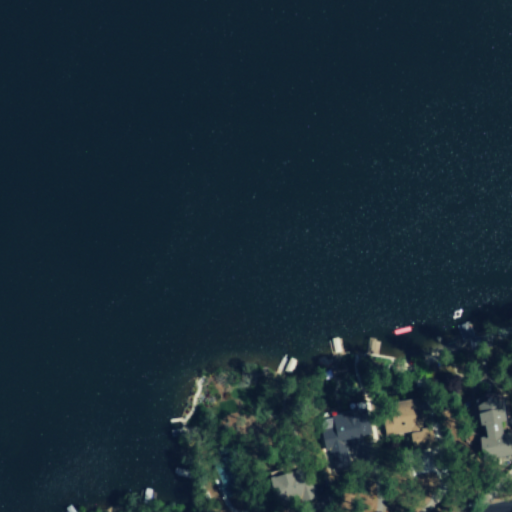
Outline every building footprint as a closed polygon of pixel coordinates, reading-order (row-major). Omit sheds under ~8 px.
[(482,461),(511,455),(511,433),(506,434),(499,398),(475,402),(482,437),(477,438),(482,461)] [(390,403),(391,409),(378,411),(381,436),(409,433),(408,427),(419,426),(415,400),(390,403)] [(326,473),(347,469),(343,447),(361,443),(360,438),(370,436),(367,420),(358,422),(356,410),(316,419),(326,473)] [(435,444),(431,427),(407,433),(411,450),(435,444)] [(212,462),(222,499),(243,493),(233,456),(212,462)] [(268,478),(275,504),(301,497),(299,491),(311,487),(310,484),(300,486),(296,471),(268,478)] [(314,498),(323,496),(320,478),(312,479),(314,498)]
